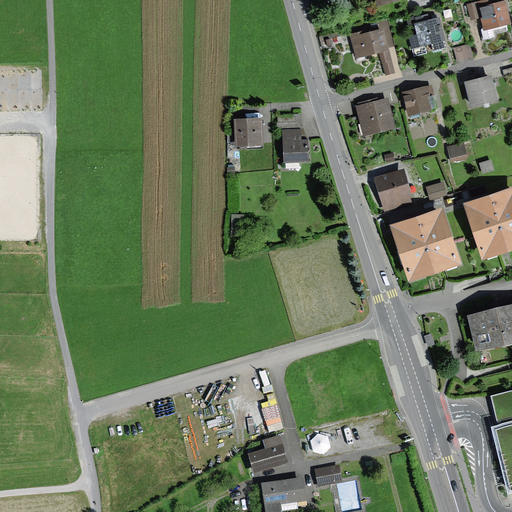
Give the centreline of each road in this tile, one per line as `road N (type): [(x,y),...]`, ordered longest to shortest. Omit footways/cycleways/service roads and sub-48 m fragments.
road 1 (track): [(47,0),(48,276),(87,511)]
road 2 (residential): [(76,414),(393,323)]
road 3 (secondary): [(390,315),(320,103)]
road 4 (secondary): [(454,511),(393,323)]
road 5 (residential): [(320,103),(511,54)]
road 6 (residential): [(390,315),(511,286)]
